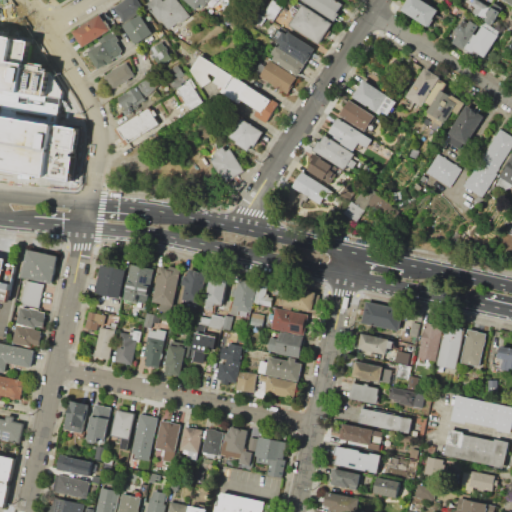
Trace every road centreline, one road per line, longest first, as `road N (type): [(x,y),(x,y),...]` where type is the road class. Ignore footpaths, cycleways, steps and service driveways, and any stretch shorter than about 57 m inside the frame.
road 1 (residential): [(26,511),(103,138),(93,103),(27,0)]
road 2 (residential): [(241,227),(383,0)]
road 3 (residential): [(296,511),(353,251)]
road 4 (residential): [(315,425),(58,370)]
road 5 (secondary): [(87,229),(297,266)]
road 6 (secondary): [(353,251),(151,209)]
road 7 (residential): [(511,101),(375,14)]
road 8 (secondary): [(347,277),(482,305)]
